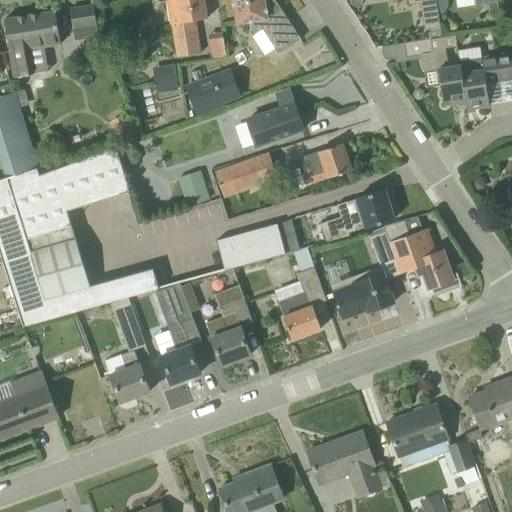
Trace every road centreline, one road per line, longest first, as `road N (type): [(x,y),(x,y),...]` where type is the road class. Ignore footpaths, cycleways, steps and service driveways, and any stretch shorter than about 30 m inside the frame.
road 1 (residential): [(0,499),(511,311)]
road 2 (residential): [(437,171),(323,0)]
road 3 (residential): [(511,284),(437,171)]
